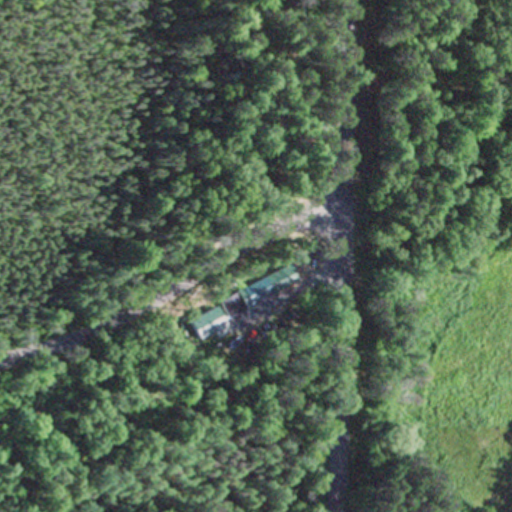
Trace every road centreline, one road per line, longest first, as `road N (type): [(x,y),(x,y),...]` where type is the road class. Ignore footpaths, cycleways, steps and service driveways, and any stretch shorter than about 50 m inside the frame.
road 1 (tertiary): [(335,511),(352,0)]
road 2 (residential): [(0,353),(76,334),(255,239),(348,212)]
